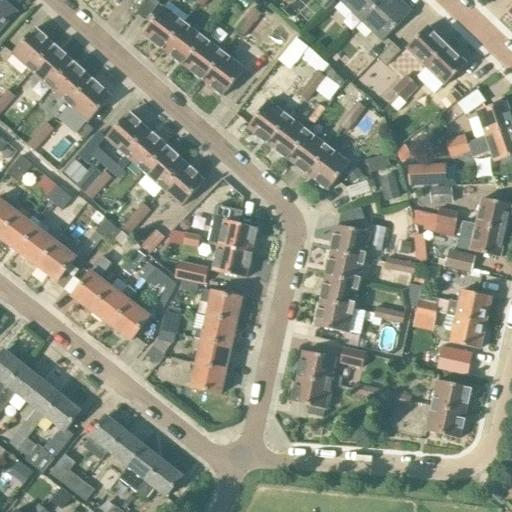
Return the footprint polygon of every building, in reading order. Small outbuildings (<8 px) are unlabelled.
[(0,0),(0,29),(16,11),(2,0),(0,0)] [(157,0),(144,0),(137,12),(150,21),(162,3),(157,0)] [(333,0),(328,0),(323,6),(330,12),(337,3),(333,0)] [(362,22),(383,0),(342,0),(341,2),(362,22)] [(383,0),(362,22),(383,42),(412,12),(405,5),(402,9),(392,0),(383,0)] [(184,23),(189,17),(169,3),(165,9),(163,8),(143,35),(163,50),(184,23)] [(234,32),(239,35),(258,10),(254,7),(234,32)] [(258,10),(239,35),(243,38),(262,13),(258,10)] [(197,33),(184,23),(163,50),(183,66),(204,39),(197,33)] [(426,68),(447,46),(428,27),(407,49),(426,68)] [(31,72),(54,46),(35,29),(12,54),(31,72)] [(224,54),(204,39),(183,66),(204,81),(224,54)] [(297,39),(279,62),(289,72),(300,58),(307,48),(297,39)] [(386,66),(401,52),(393,44),(379,59),(386,66)] [(50,88),(73,63),(54,46),(31,72),(50,88)] [(447,46),(426,68),(446,86),(467,64),(447,46)] [(224,54),(204,81),(224,97),(245,70),(224,54)] [(311,67),(317,72),(299,95),(303,99),(328,66),(318,58),(311,67)] [(69,105),(92,80),(73,63),(50,88),(69,105)] [(339,76),(328,66),(303,99),(307,101),(326,78),(329,81),(330,81),(341,89),(346,82),(339,76)] [(399,96),(413,80),(408,75),(393,91),(398,96),(399,96)] [(92,80),(69,105),(89,123),(111,97),(92,80)] [(418,85),(413,80),(399,96),(398,96),(403,101),(418,85)] [(0,106),(12,93),(8,89),(0,98),(0,106)] [(458,103),(466,115),(486,101),(477,90),(458,103)] [(0,114),(16,96),(12,93),(0,106),(0,114)] [(451,94),(440,102),(446,109),(456,102),(451,94)] [(268,145),(289,117),(268,101),(247,129),(268,145)] [(343,129),(363,106),(359,102),(340,126),(343,129)] [(486,137),(511,128),(511,118),(506,102),(477,112),(486,137)] [(366,109),(363,106),(343,129),(347,132),(366,109)] [(125,156),(148,130),(129,113),(106,139),(125,156)] [(52,124),(31,149),(35,152),(45,140),(56,128),(63,121),(58,117),(52,124)] [(287,159),(288,160),(309,133),(289,117),(268,145),(287,159)] [(31,149),(52,124),(47,121),(27,145),(31,149)] [(511,128),(486,137),(495,163),(511,156),(511,128)] [(144,173),(167,147),(148,130),(125,156),(144,173)] [(329,148),(310,133),(309,133),(288,160),(308,175),(329,148)] [(446,144),(448,150),(468,143),(466,136),(446,144)] [(468,143),(448,150),(451,159),(472,152),(469,144),(468,143)] [(405,145),(396,151),(402,160),(411,154),(405,145)] [(163,190),(186,164),(167,147),(144,173),(163,190)] [(329,148),(308,175),(329,191),(350,164),(329,148)] [(369,159),(372,171),(391,166),(388,154),(369,159)] [(23,156),(8,174),(18,183),(33,165),(23,156)] [(409,165),(410,187),(447,185),(446,163),(409,165)] [(186,164),(163,190),(182,207),(205,182),(186,164)] [(83,193),(88,197),(108,175),(104,170),(83,193)] [(112,178),(108,175),(88,197),(92,201),(112,178)] [(382,177),(387,202),(400,200),(395,175),(382,177)] [(366,181),(345,187),(348,198),(369,192),(366,181)] [(46,200),(54,206),(64,193),(57,187),(46,200)] [(433,187),(434,205),(453,205),(453,187),(433,187)] [(64,193),(54,206),(62,214),(73,201),(64,193)] [(0,236),(17,214),(6,206),(10,202),(2,196),(0,199),(0,236)] [(477,225),(506,232),(511,206),(482,199),(477,225)] [(123,228),(127,232),(148,207),(144,204),(123,228)] [(219,246),(252,254),(257,229),(240,225),(243,212),(217,206),(212,229),(222,231),(219,246)] [(152,210),(148,207),(127,232),(131,235),(152,210)] [(440,208),(438,216),(457,221),(459,212),(440,208)] [(95,232),(103,239),(113,226),(97,213),(91,220),(99,227),(95,232)] [(0,236),(0,238),(19,252),(37,229),(41,223),(33,216),(28,222),(17,214),(0,236)] [(363,229),(395,237),(398,224),(366,216),(363,229)] [(457,221),(438,216),(436,224),(455,228),(457,221)] [(19,252),(38,267),(56,243),(45,235),(49,229),(41,223),(37,229),(19,252)] [(113,225),(103,239),(111,245),(122,232),(113,225)] [(500,258),(506,232),(477,225),(471,251),(500,258)] [(332,251),(365,259),(371,233),(337,226),(332,251)] [(151,257),(165,241),(156,233),(143,249),(151,257)] [(199,248),(201,236),(186,233),(183,244),(199,248)] [(56,243),(38,267),(58,282),(82,251),(62,235),(56,243)] [(402,241),(400,251),(409,254),(411,243),(402,241)] [(246,279),(252,254),(219,246),(213,272),(246,279)] [(444,265),(473,272),(477,255),(448,249),(444,265)] [(360,284),(365,259),(332,251),(326,276),(360,284)] [(138,253),(124,272),(131,277),(145,258),(138,253)] [(387,256),(386,262),(415,269),(416,263),(387,256)] [(92,311),(92,312),(110,288),(101,281),(113,266),(102,257),(72,297),(92,311)] [(139,273),(146,280),(156,269),(156,268),(149,261),(139,273)] [(183,279),(205,284),(209,269),(179,262),(175,278),(182,280),(183,279)] [(415,269),(386,262),(385,268),(414,274),(415,269)] [(156,269),(145,281),(154,288),(149,294),(165,307),(177,286),(156,269)] [(416,275),(414,285),(422,287),(425,278),(416,275)] [(354,308),(360,284),(326,276),(321,301),(354,308)] [(183,279),(182,280),(183,280),(180,292),(196,295),(198,283),(205,284),(183,279)] [(112,327),(130,302),(137,292),(129,286),(122,296),(110,288),(92,312),(112,327)] [(207,316),(237,323),(243,298),(204,289),(202,300),(210,302),(207,316)] [(456,317),(486,324),(492,297),(462,291),(459,303),(449,300),(446,314),(456,316),(456,317)] [(348,334),(354,308),(321,301),(315,327),(348,334)] [(417,308),(435,313),(437,306),(418,301),(417,307),(417,308)] [(130,302),(112,327),(132,342),(150,318),(130,302)] [(376,308),(375,313),(402,320),(404,315),(376,308)] [(433,323),(435,313),(417,308),(414,319),(433,323)] [(402,320),(375,313),(374,319),(401,326),(402,320)] [(453,333),(452,337),(450,343),(480,350),(486,324),(456,317),(456,316),(446,314),(442,330),(453,333)] [(202,340),(232,347),(237,323),(207,316),(203,331),(196,330),(195,339),(202,340)] [(163,321),(161,331),(176,335),(176,334),(178,324),(163,321)] [(176,335),(161,331),(159,339),(186,346),(188,336),(176,334),(176,335)] [(202,340),(195,339),(193,350),(199,351),(196,365),(227,371),(232,347),(202,340)] [(153,347),(146,356),(158,365),(165,356),(153,347)] [(443,347),(438,369),(467,376),(473,353),(443,347)] [(344,348),(340,365),(362,371),(367,354),(344,348)] [(0,397),(25,366),(5,351),(0,356),(0,397)] [(331,385),(341,387),(343,377),(333,375),(337,359),(303,352),(297,377),(331,385)] [(221,396),(227,371),(196,365),(191,390),(221,396)] [(27,402),(43,381),(25,366),(0,397),(0,414),(16,394),(27,402)] [(326,410),(331,385),(297,377),(292,403),(309,407),(307,414),(323,418),(325,410),(326,410)] [(9,444),(19,451),(28,439),(27,438),(44,417),(45,417),(62,396),(43,381),(27,402),(36,410),(9,444)] [(432,407),(466,414),(471,389),(438,381),(432,407)] [(351,395),(368,399),(369,393),(366,392),(368,386),(354,383),(351,395)] [(380,401),(383,389),(368,386),(366,392),(369,393),(368,399),(380,401)] [(380,401),(396,405),(397,399),(394,398),(396,392),(383,389),(380,401)] [(397,399),(396,405),(410,408),(412,395),(396,392),(394,398),(397,399)] [(62,396),(45,417),(65,433),(81,411),(62,396)] [(460,439),(466,414),(432,407),(426,432),(460,439)] [(109,452),(109,453),(126,432),(106,416),(83,445),(102,460),(109,452)] [(128,468),(145,447),(126,432),(109,453),(127,467),(128,468)] [(28,439),(19,451),(28,458),(38,446),(28,439)] [(119,479),(138,494),(164,461),(145,447),(128,468),(119,479)] [(50,475),(76,495),(86,482),(69,469),(76,461),(66,454),(50,475)] [(10,473),(25,482),(33,470),(18,461),(10,473)] [(164,461),(138,494),(146,500),(155,489),(166,498),(183,477),(164,461)] [(86,482),(76,495),(86,503),(96,490),(86,483),(86,482)] [(31,511),(48,511),(49,511),(38,503),(31,511)]
